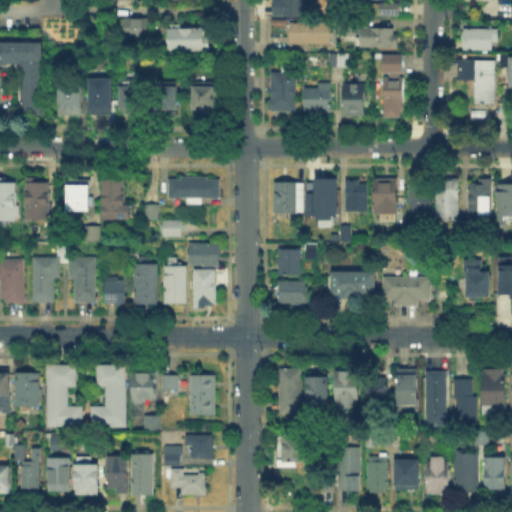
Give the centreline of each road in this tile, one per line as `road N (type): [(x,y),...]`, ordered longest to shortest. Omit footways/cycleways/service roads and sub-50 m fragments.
road 1 (residential): [(244,0),(246,511)]
road 2 (residential): [(0,334),(511,335)]
road 3 (residential): [(0,145),(511,146)]
road 4 (residential): [(0,9),(244,9)]
road 5 (residential): [(431,0),(431,146)]
